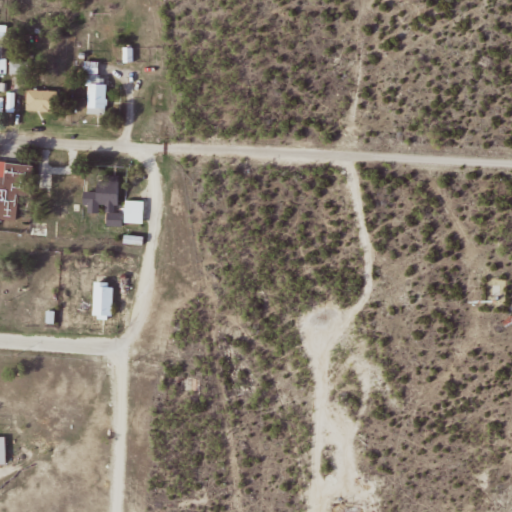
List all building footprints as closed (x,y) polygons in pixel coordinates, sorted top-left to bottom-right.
[(0,40),(2,41),(2,55),(9,55),(9,24),(0,23),(0,40)] [(31,60),(12,60),(12,73),(31,73),(31,60)] [(87,113),(108,113),(109,76),(100,76),(101,61),(89,60),(87,113)] [(29,110),(60,110),(60,90),(29,90),(29,110)] [(35,164),(0,160),(0,218),(19,220),(21,194),(32,195),(35,164)] [(86,191),(86,211),(107,211),(107,226),(125,226),(125,212),(120,212),(120,180),(101,180),(100,191),(86,191)] [(127,222),(146,222),(146,200),(127,200),(127,222)] [(115,281),(96,281),(96,318),(115,318),(115,281)] [(8,436),(0,436),(0,463),(8,464),(8,436)]
